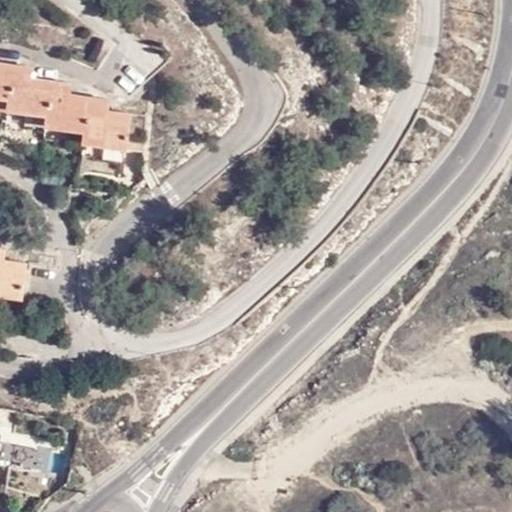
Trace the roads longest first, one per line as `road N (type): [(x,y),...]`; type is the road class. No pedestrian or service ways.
road 1 (residential): [(431,0),(412,95),(328,221),(216,322),(171,340),(109,345)]
road 2 (tertiary): [(246,386),(475,156),(511,75)]
road 3 (track): [(188,459),(215,471),(286,462),(402,389),(470,388),(511,413)]
road 4 (residential): [(71,0),(126,47),(108,77),(0,46)]
road 5 (tertiary): [(246,386),(100,502)]
road 6 (tertiary): [(159,511),(188,459),(246,386)]
